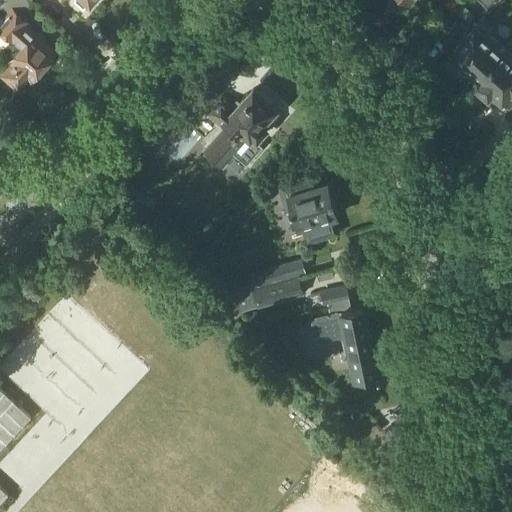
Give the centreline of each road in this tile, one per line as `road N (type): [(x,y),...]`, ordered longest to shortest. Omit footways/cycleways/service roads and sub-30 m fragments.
road 1 (residential): [(468,511),(457,324),(437,207),(407,127),(325,0)]
road 2 (residential): [(0,234),(207,0)]
